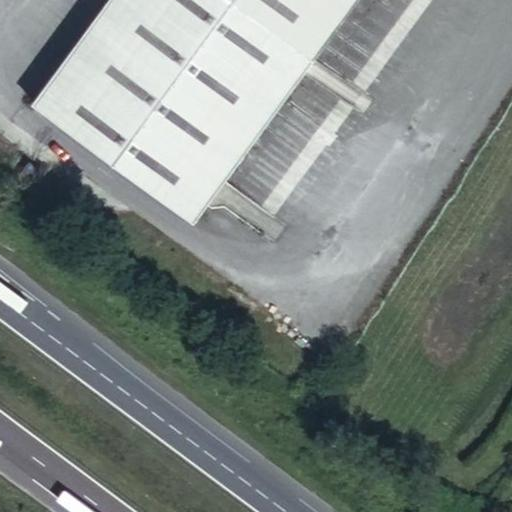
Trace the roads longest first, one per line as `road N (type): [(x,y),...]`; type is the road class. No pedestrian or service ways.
road 1 (unknown): [(480,0),(321,235),(264,260),(188,251),(0,111)]
road 2 (motorway): [(293,511),(0,292)]
road 3 (motorway): [(0,432),(107,511)]
